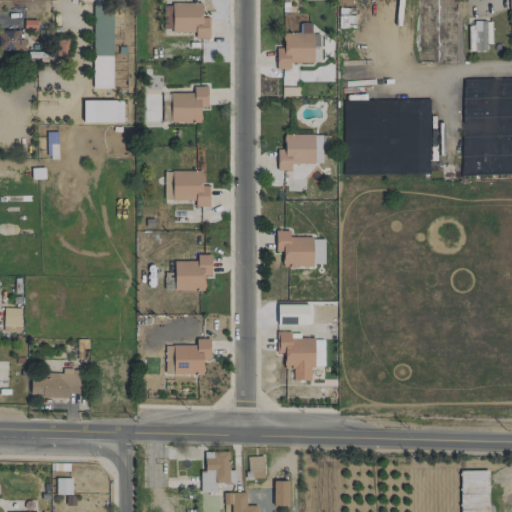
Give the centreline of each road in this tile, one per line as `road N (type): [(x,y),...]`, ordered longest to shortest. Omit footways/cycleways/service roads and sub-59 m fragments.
road 1 (tertiary): [(0,436),(92,439),(144,426),(511,441)]
road 2 (residential): [(242,0),(244,427)]
